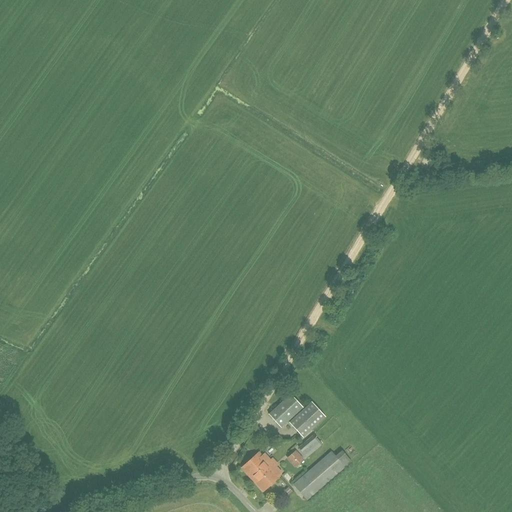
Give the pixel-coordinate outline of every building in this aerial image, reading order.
[(281,428),(303,407),(291,394),(269,414),(281,428)] [(326,417),(312,402),(289,422),(303,438),(326,417)] [(321,444),(314,435),(299,448),(306,457),(321,444)] [(341,450),(335,456),(332,452),(294,485),(306,499),(344,466),(351,461),(341,450)] [(296,467),(303,460),(295,451),(288,457),(296,467)] [(272,459),(267,463),(259,453),(242,468),(263,491),(280,476),(273,469),(277,465),(272,459)] [(292,492),(295,487),(286,481),(283,485),(292,492)]
